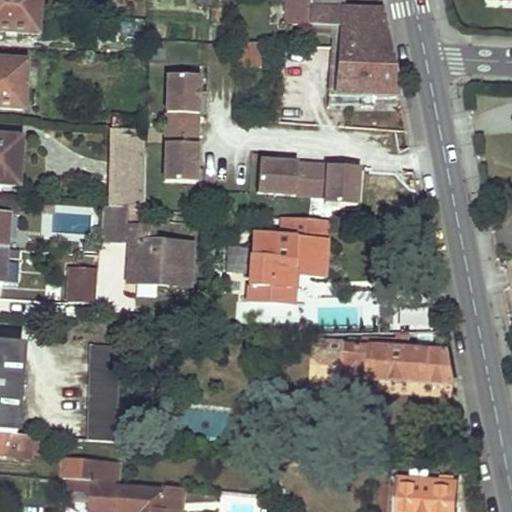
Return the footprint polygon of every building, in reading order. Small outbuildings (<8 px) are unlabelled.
[(0,0),(0,31),(35,34),(37,0),(0,0)] [(372,97),(398,97),(396,87),(382,11),(342,9),(342,0),(296,0),(296,25),(308,25),(339,26),(336,95),(358,96),(372,97)] [(339,26),(308,25),(308,34),(325,36),(330,41),(327,95),(336,95),(339,26)] [(235,66),(260,68),(260,46),(236,45),(235,66)] [(0,108),(21,110),(24,63),(0,61),(0,108)] [(195,183),(198,77),(167,76),(164,182),(195,183)] [(372,97),(358,96),(358,109),(372,109),(372,97)] [(138,118),(111,116),(111,131),(137,133),(138,118)] [(110,208),(144,210),(145,133),(137,133),(111,131),(110,146),(113,146),(113,193),(110,193),(110,208)] [(0,185),(16,187),(19,140),(0,138),(0,185)] [(325,204),(356,207),(357,185),(358,168),(259,162),(257,193),(325,199),(325,204)] [(0,249),(4,250),(6,217),(18,218),(19,202),(0,200),(0,249)] [(130,242),(128,283),(157,285),(189,288),(192,246),(153,243),(152,229),(143,228),(144,210),(110,208),(102,208),(100,240),(130,242)] [(251,237),(246,301),(290,305),(292,276),(321,279),(323,260),(325,223),(282,220),(280,239),(251,237)] [(95,271),(71,268),(69,300),(92,302),(95,271)] [(455,387),(448,352),(408,351),(408,338),(393,338),(394,344),(363,342),(362,349),(348,348),(348,343),(323,342),(316,348),(316,349),(315,358),(322,366),(335,366),(335,373),(340,379),(394,382),(405,383),(455,387)] [(91,347),(89,442),(117,444),(120,348),(91,347)] [(0,434),(15,436),(18,397),(24,398),(24,388),(19,388),(22,350),(0,348),(0,434)] [(405,383),(394,382),(393,393),(404,393),(405,383)] [(0,434),(0,455),(29,458),(29,453),(45,454),(45,447),(46,438),(15,436),(0,434)] [(247,441),(245,455),(271,458),(273,443),(267,437),(252,436),(247,441)] [(118,490),(120,464),(65,459),(63,480),(66,480),(66,490),(91,492),(90,511),(105,511),(180,511),(181,511),(164,510),(165,494),(118,490)] [(453,511),(454,498),(455,484),(452,483),(440,483),(425,482),(426,473),(412,472),(411,481),(396,480),(394,511),(453,511)] [(182,490),(165,488),(165,494),(164,510),(181,511),(182,490)] [(260,497),(259,508),(273,509),(274,499),(260,497)]
